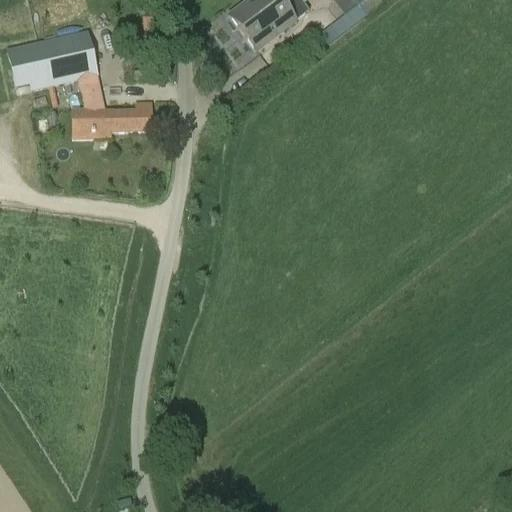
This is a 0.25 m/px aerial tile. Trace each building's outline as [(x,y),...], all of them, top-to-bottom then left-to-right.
[(254,0),(229,19),(255,54),(294,24),(294,23),(306,13),(296,0),(254,0)] [(364,13),(358,6),(318,36),(324,44),(364,13)] [(109,17),(100,19),(105,41),(115,39),(109,17)] [(87,35),(0,54),(0,70),(7,100),(62,88),(65,101),(80,97),(84,114),(72,114),(72,142),(92,142),(92,136),(151,135),(151,107),(134,107),(134,115),(102,115),(96,81),(98,80),(87,35)] [(89,275),(98,251),(88,248),(79,272),(89,275)]
